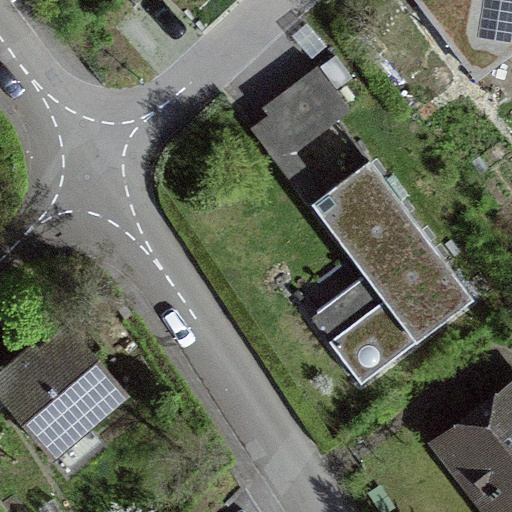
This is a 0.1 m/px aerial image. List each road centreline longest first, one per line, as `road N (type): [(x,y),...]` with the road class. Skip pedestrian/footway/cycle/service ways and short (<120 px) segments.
road 1 (residential): [(321,511),(98,183)]
road 2 (residential): [(303,39),(98,183)]
road 3 (residential): [(98,183),(0,36)]
road 4 (residential): [(98,183),(0,266)]
